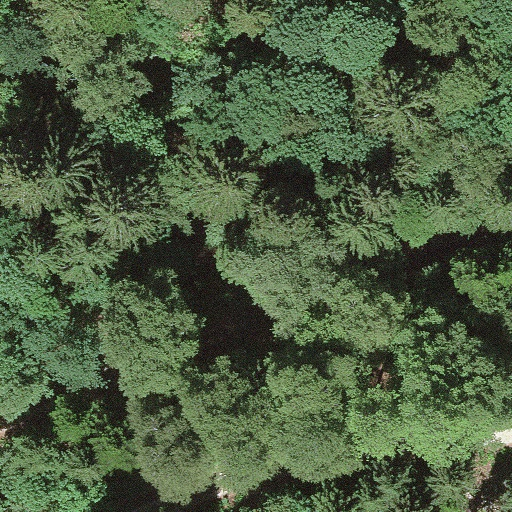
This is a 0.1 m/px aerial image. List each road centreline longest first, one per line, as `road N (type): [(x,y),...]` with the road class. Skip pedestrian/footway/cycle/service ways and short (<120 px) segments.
road 1 (track): [(511,212),(0,422)]
road 2 (track): [(134,511),(190,485),(374,440),(511,434)]
